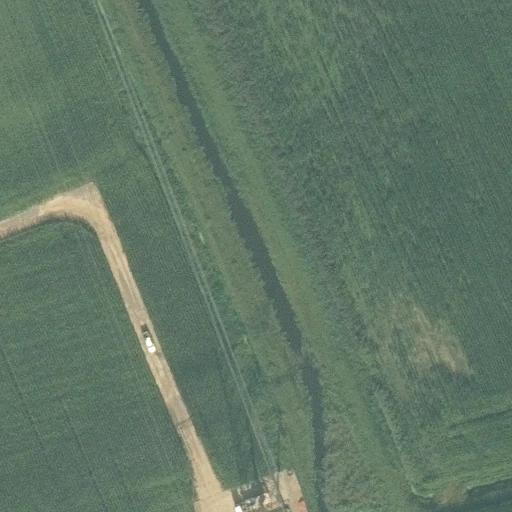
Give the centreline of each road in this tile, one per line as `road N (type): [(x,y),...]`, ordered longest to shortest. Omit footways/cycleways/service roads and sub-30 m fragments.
road 1 (track): [(401,511),(177,0)]
road 2 (track): [(307,511),(296,404),(115,0)]
